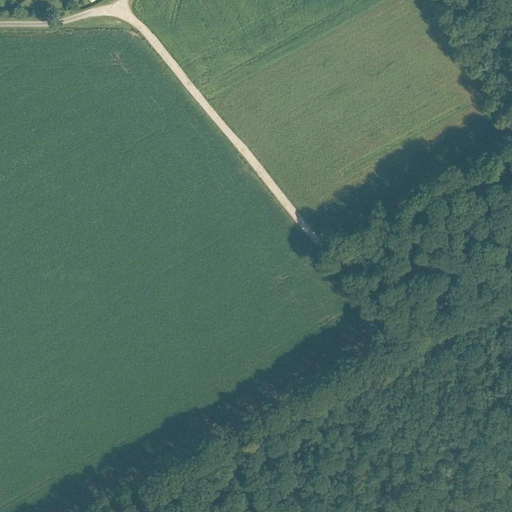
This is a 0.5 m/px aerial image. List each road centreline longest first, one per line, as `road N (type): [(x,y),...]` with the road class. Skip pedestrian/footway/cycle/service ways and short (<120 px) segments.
road 1 (tertiary): [(511,261),(69,511)]
road 2 (track): [(153,33),(393,329)]
road 3 (unclassified): [(0,14),(129,9),(153,33)]
road 4 (unknown): [(511,471),(362,511)]
